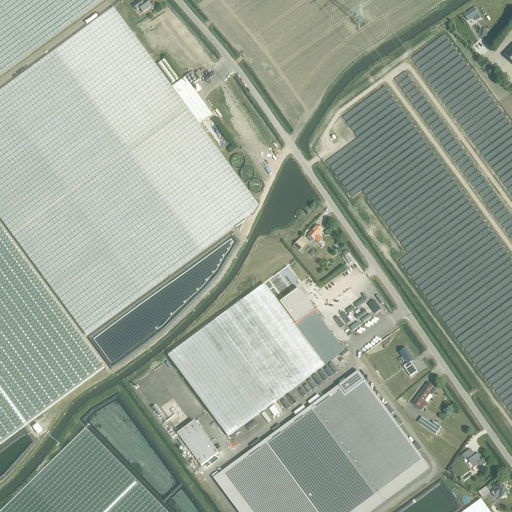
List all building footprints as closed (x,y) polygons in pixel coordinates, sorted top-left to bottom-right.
[(0,0),(0,76),(103,0),(0,0)] [(137,10),(140,8),(143,12),(151,6),(146,0),(145,0),(141,4),(139,1),(133,5),(137,10)] [(258,205),(199,124),(212,115),(191,86),(199,80),(195,74),(187,80),(185,78),(172,87),(113,7),(55,50),(0,90),(0,218),(85,335),(254,213),(258,205)] [(474,9),(464,15),(468,21),(474,17),(476,21),(480,18),(474,9)] [(172,84),(179,79),(166,59),(158,64),(172,84)] [(318,225),(308,235),(314,240),(315,239),(317,241),(320,238),(318,236),(320,234),(320,233),(321,232),(319,231),(322,229),(318,225)] [(0,226),(0,443),(104,368),(0,226)] [(308,242),(305,239),(302,236),(298,240),(293,246),(299,251),(308,242)] [(270,253),(252,266),(266,285),(279,303),(297,290),(270,253)] [(168,356),(228,437),(324,365),(295,326),(280,305),(265,284),(168,356)] [(299,289),(279,304),(295,326),(314,312),(314,313),(315,312),(316,312),(309,302),(310,302),(306,297),(305,297),(299,289)] [(324,365),(343,351),(314,313),(314,312),(295,326),(324,365)] [(399,353),(407,365),(403,367),(406,370),(413,366),(411,363),(410,362),(413,360),(414,361),(406,348),(405,349),(406,350),(400,354),(399,353)] [(318,374),(324,382),(333,376),(327,366),(322,369),(323,370),(318,374)] [(358,371),(222,473),(250,511),(353,511),(423,460),(358,371)] [(432,396),(428,393),(433,387),(428,383),(412,404),(421,411),(432,396)] [(434,421),(432,423),(422,417),(418,422),(436,434),(442,426),(434,421)] [(194,421),(177,434),(201,467),(219,454),(194,421)] [(28,484),(0,511),(166,511),(86,429),(84,430),(28,484)] [(479,469),(487,463),(484,459),(482,460),(482,459),(481,460),(480,458),(480,457),(478,453),(472,457),(471,455),(472,454),(469,450),(461,456),(464,460),(467,458),(469,460),(468,460),(473,468),(476,466),(479,469)] [(496,497),(499,495),(501,498),(503,496),(506,497),(506,494),(508,493),(500,482),(493,487),(495,490),(492,492),(496,497)] [(463,511),(489,511),(481,500),(463,511)]
